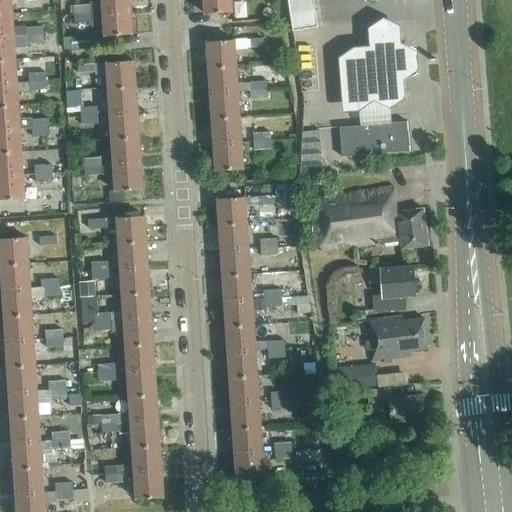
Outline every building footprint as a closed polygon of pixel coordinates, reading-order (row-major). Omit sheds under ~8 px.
[(0,0),(0,13),(12,13),(12,0),(11,0),(0,0)] [(131,10),(129,0),(101,0),(103,12),(131,10)] [(233,12),(231,0),(203,0),(205,13),(233,12)] [(288,0),(293,30),(317,27),(312,0),(288,0)] [(73,5),(73,14),(91,13),(91,12),(90,4),(73,5)] [(132,34),(131,10),(103,12),(91,12),(91,13),(73,14),(74,23),(90,22),(91,25),(104,24),(104,36),(132,34)] [(12,13),(0,13),(0,37),(14,36),(26,36),(41,35),(40,26),(40,22),(25,23),(25,26),(13,27),(13,23),(12,13)] [(360,112),(361,125),(392,122),(392,111),(408,100),(406,81),(420,73),(417,53),(403,47),(402,31),(382,19),(367,32),(370,48),(355,47),(339,59),(341,111),(360,112)] [(41,43),(41,35),(26,36),(26,44),(41,43)] [(93,35),(72,36),(73,49),(93,48),(93,35)] [(0,60),(15,59),(14,36),(0,37),(0,60)] [(264,38),(247,39),(248,48),(265,47),(264,38)] [(235,40),(207,42),(208,68),(236,66),(235,50),(235,40)] [(0,83),(17,83),(17,82),(15,59),(0,60),(0,83)] [(106,62),(108,88),(136,86),(134,61),(106,62)] [(81,63),(78,63),(78,73),(81,73),(95,72),(95,63),(81,63)] [(238,91),(236,66),(208,68),(210,93),(238,91)] [(28,73),(29,81),(29,82),(47,81),(46,72),(28,73)] [(58,80),(47,81),(47,89),(47,92),(59,91),(58,80)] [(249,81),(250,90),(250,91),(268,89),(267,80),(249,81)] [(0,106),(18,106),(18,93),(30,92),(30,90),(47,89),(47,81),(29,82),(29,81),(17,82),(17,83),(0,83),(0,106)] [(137,112),(136,86),(108,88),(110,114),(137,112)] [(268,98),(268,89),(250,91),(250,99),(251,99),(268,98)] [(212,119),(240,117),(239,105),(238,91),(210,93),(212,119)] [(32,117),(19,118),(18,106),(0,106),(0,130),(20,129),(32,128),(49,127),(48,118),(32,119),(32,117)] [(80,107),(81,116),(98,115),(98,106),(80,107)] [(139,138),(137,112),(110,114),(110,124),(111,140),(139,138)] [(98,115),(81,116),(81,124),(99,123),(98,115)] [(242,143),(240,117),(212,119),(214,145),(242,143)] [(410,151),(407,121),(392,122),(361,125),(340,127),(342,156),(410,151)] [(50,135),(49,127),(32,128),(33,136),(50,135)] [(0,153),(21,152),(20,129),(0,130),(0,153)] [(271,141),(270,131),(252,132),(253,142),(271,141)] [(141,163),(139,138),(111,140),(113,164),(113,165),(141,163)] [(271,149),(271,141),(253,142),(253,150),(271,149)] [(243,169),(242,143),(214,145),(215,170),(243,169)] [(21,152),(0,153),(0,176),(23,175),(22,161),(21,152)] [(84,158),(84,167),(102,166),(101,165),(101,157),(84,158)] [(143,189),(141,163),(113,165),(113,164),(101,165),(102,166),(84,167),(85,175),(102,174),(102,175),(114,174),(115,191),(143,189)] [(36,165),(35,165),(36,174),(52,173),(52,164),(36,165)] [(52,173),(36,174),(36,182),(53,181),(52,176),(52,173)] [(23,175),(0,176),(0,199),(24,198),(24,187),(23,175)] [(401,249),(429,245),(424,208),(397,212),(394,186),(314,198),(316,212),(305,214),(309,238),(320,237),(322,252),(400,241),(401,249)] [(275,203),(274,195),(257,196),(257,204),(275,203)] [(217,199),(219,224),(247,222),(245,197),(217,199)] [(119,242),(147,240),(145,215),(90,219),(90,227),(105,227),(106,228),(116,227),(119,242)] [(249,248),(247,222),(219,224),(221,250),(249,248)] [(57,245),(57,236),(39,236),(39,245),(57,245)] [(0,238),(0,250),(1,264),(29,262),(27,237),(0,238)] [(278,246),(278,237),(260,238),(260,247),(278,246)] [(148,267),(146,241),(118,243),(120,269),(148,267)] [(279,255),(278,246),(260,247),(261,255),(279,255)] [(250,274),(249,248),(221,250),(223,275),(250,274)] [(108,270),(108,261),(91,261),(92,271),(108,270)] [(30,288),(29,262),(1,264),(3,290),(30,288)] [(150,292),(148,267),(120,269),(122,294),(150,292)] [(369,283),(382,282),(383,297),(375,298),(375,310),(403,308),(403,296),(415,295),(413,267),(381,269),(381,270),(369,271),(369,283)] [(109,278),(108,270),(92,271),(92,279),(109,278)] [(252,299),(250,274),(223,275),(224,301),(252,299)] [(42,279),(42,287),(60,286),(59,278),(42,279)] [(95,297),(94,280),(80,281),(81,298),(95,297)] [(60,286),(42,287),(43,297),(44,296),(60,295),(60,286)] [(32,314),(31,298),(30,288),(3,290),(4,315),(32,314)] [(282,297),(281,289),(264,289),(264,298),(282,297)] [(122,294),(123,305),(124,320),(152,318),(150,292),(122,294)] [(95,297),(81,298),(83,323),(95,322),(94,313),(99,312),(97,297),(95,297)] [(282,305),(282,297),(264,298),(265,306),(282,305)] [(254,325),(252,299),(224,301),(226,327),(254,325)] [(95,322),(112,321),(111,311),(110,312),(99,312),(94,313),(95,322)] [(34,339),(32,314),(4,315),(6,341),(34,339)] [(405,351),(427,349),(424,318),(403,321),(402,316),(368,320),(372,361),(406,356),(405,351)] [(153,344),(152,318),(124,320),(125,345),(153,344)] [(113,329),(112,321),(95,322),(95,330),(113,329)] [(256,350),(254,325),(226,327),(228,352),(256,350)] [(45,329),(45,338),(45,339),(64,337),(63,328),(45,329)] [(35,365),(34,350),(44,350),(47,347),(65,346),(64,337),(45,339),(45,338),(34,339),(6,341),(8,367),(35,365)] [(285,348),(285,340),(267,341),(268,349),(285,348)] [(155,369),(153,344),(125,345),(127,371),(155,369)] [(286,356),(285,348),(268,349),(268,357),(286,356)] [(71,350),(72,361),(80,361),(79,349),(71,350)] [(257,376),(256,350),(228,352),(230,378),(257,376)] [(375,361),(338,366),(340,387),(377,383),(375,361)] [(116,372),(115,363),(98,364),(98,373),(116,372)] [(37,390),(35,365),(8,367),(9,392),(37,390)] [(157,395),(155,369),(127,371),(129,397),(157,395)] [(116,380),(116,372),(98,373),(98,381),(116,380)] [(259,401),(257,376),(230,378),(231,403),(259,401)] [(66,388),(66,380),(48,381),(49,389),(66,388)] [(39,416),(38,401),(52,400),(52,397),(67,396),(66,388),(49,389),(37,390),(9,392),(11,418),(39,416)] [(392,423),(424,421),(422,395),(392,398),(391,388),(367,390),(369,406),(390,404),(392,423)] [(288,390),(270,392),(271,401),(289,399),(288,390)] [(158,420),(157,395),(129,397),(130,410),(118,410),(118,413),(101,415),(102,424),(119,423),(131,422),(158,420)] [(289,408),(289,399),(271,401),(272,409),(289,408)] [(233,429),(261,427),(259,401),(231,403),(233,429)] [(101,415),(93,415),(94,425),(102,424),(101,415)] [(40,442),(40,440),(39,416),(11,418),(13,444),(40,442)] [(160,446),(158,420),(131,422),(132,448),(160,446)] [(120,431),(119,423),(102,424),(102,432),(120,431)] [(263,453),(261,427),(233,429),(235,455),(263,453)] [(71,440),(70,431),(70,430),(52,431),(52,439),(52,441),(54,441),(70,440),(71,440)] [(42,467),(41,454),(55,453),(54,449),(54,441),(52,441),(52,439),(40,440),(40,442),(13,444),(14,469),(42,467)] [(70,440),(71,448),(84,447),(84,439),(71,440),(70,440)] [(71,448),(70,440),(54,441),(54,449),(71,448)] [(292,451),(292,441),(274,442),(275,452),(292,451)] [(162,471),(160,446),(132,448),(134,473),(162,471)] [(292,453),(292,451),(275,452),(275,459),(293,458),(292,453)] [(264,478),(263,453),(235,455),(237,480),(264,478)] [(123,474),(122,464),(105,465),(105,475),(123,474)] [(14,469),(16,495),(44,493),(43,481),(42,467),(14,469)] [(164,497),(162,471),(134,473),(136,499),(164,497)] [(123,482),(123,474),(105,475),(106,483),(123,482)] [(73,490),(73,482),(56,483),(56,492),(73,491),(73,490)] [(45,511),(44,502),(57,502),(57,500),(73,499),(73,491),(56,492),(44,493),(16,495),(17,511),(45,511)]
